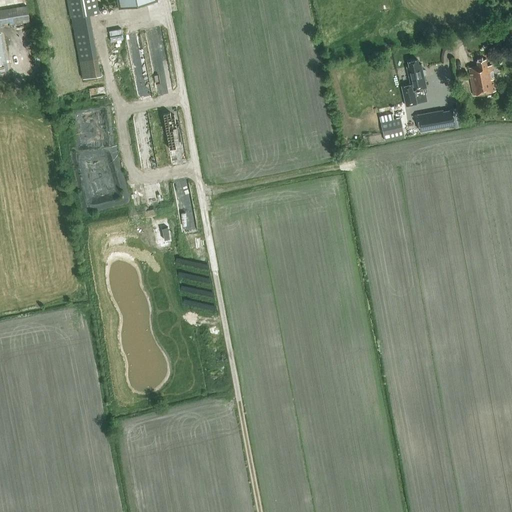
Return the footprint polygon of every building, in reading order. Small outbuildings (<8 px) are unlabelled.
[(101,76),(97,58),(90,14),(99,12),(96,0),(68,0),(83,79),(101,76)] [(117,0),(119,8),(157,1),(156,0),(117,0)] [(26,5),(0,9),(0,26),(1,26),(1,23),(8,21),(9,25),(29,21),(26,5)] [(127,34),(141,100),(156,97),(154,89),(159,88),(160,93),(173,90),(172,85),(156,88),(144,30),(127,34)] [(418,59),(408,62),(409,66),(407,67),(411,84),(402,86),(407,105),(418,103),(414,89),(426,86),(421,64),(419,64),(418,59)] [(491,70),(493,70),(491,65),(487,66),(486,59),(477,61),(478,66),(469,68),(471,77),(470,78),(474,95),(495,90),(491,70)] [(466,72),(457,74),(459,81),(467,80),(466,72)] [(455,125),(452,109),(450,109),(451,110),(442,112),(442,110),(418,115),(421,131),(455,125)] [(403,129),(383,134),(385,141),(404,137),(403,129)] [(159,244),(172,243),(172,235),(159,236),(159,244)] [(204,303),(208,302),(208,289),(195,289),(196,311),(205,310),(204,303)]
